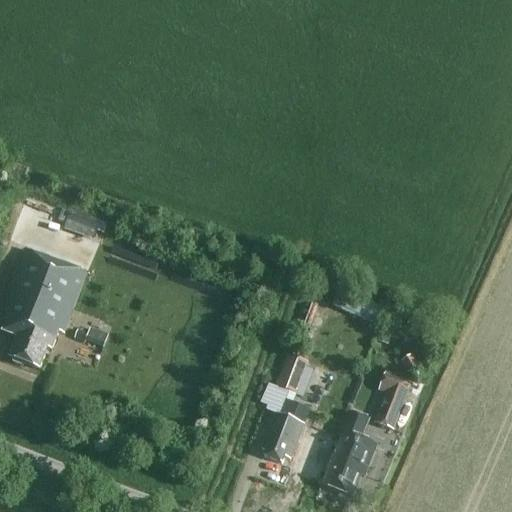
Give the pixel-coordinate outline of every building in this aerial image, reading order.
[(64,231),(94,242),(101,222),(71,212),(64,231)] [(64,335),(86,276),(25,252),(0,319),(0,333),(16,339),(9,359),(12,360),(13,365),(22,368),(27,365),(38,370),(45,349),(51,351),(58,333),(64,335)] [(387,317),(392,330),(400,327),(395,314),(387,317)] [(106,342),(89,335),(86,345),(102,351),(106,342)] [(413,356),(401,363),(408,375),(420,368),(413,356)] [(300,389),(309,365),(287,357),(276,389),(298,396),(300,389)] [(394,433),(406,403),(413,384),(386,373),(378,392),(386,395),(374,425),(394,433)] [(309,412),(294,406),(298,396),(276,389),(269,386),(262,404),(268,406),(265,412),(277,416),(263,451),(268,453),(265,459),(282,466),(285,459),(289,461),(309,412)] [(360,392),(355,390),(350,402),(355,404),(360,392)] [(322,485),(351,497),(360,477),(365,479),(377,449),(361,443),(369,423),(350,415),(322,485)]
